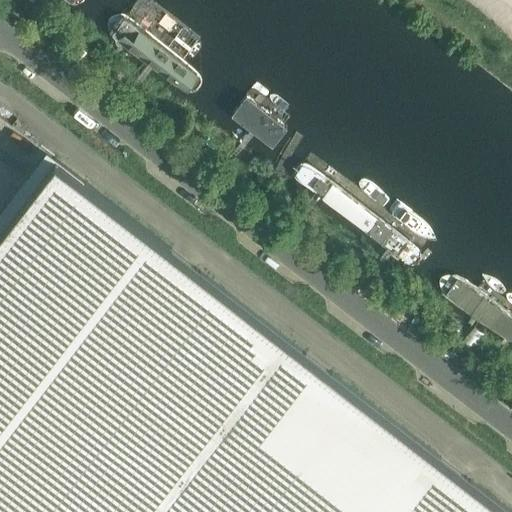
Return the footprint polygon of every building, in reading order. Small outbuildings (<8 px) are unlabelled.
[(110,37),(185,93),(192,94),(198,91),(201,86),(202,77),(199,71),(127,15),(118,14),(108,18),(107,28),(110,37)] [(246,98),(231,117),(272,148),(287,129),(246,98)] [(432,253),(300,154),(284,175),(416,275),(432,253)] [(511,511),(55,158),(0,228),(0,511),(511,511)] [(442,293),(509,344),(511,345),(511,316),(458,273),(449,271),(440,274),(439,282),(442,293)]
